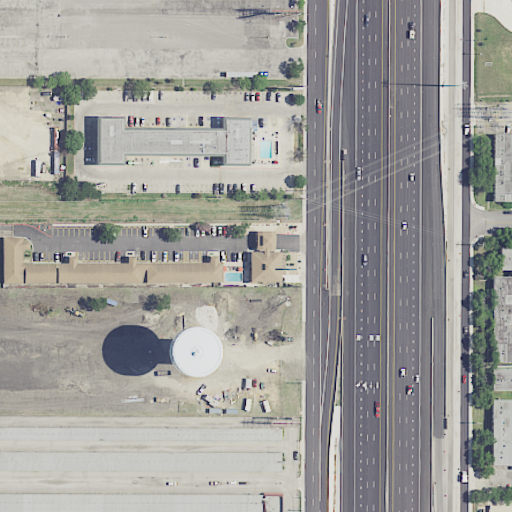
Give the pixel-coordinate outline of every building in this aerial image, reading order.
[(95,165),(123,165),(123,155),(221,156),(221,165),(247,165),(248,117),(221,117),(220,129),(123,128),(123,116),(95,116),(95,165)] [(511,202),(511,133),(493,133),(492,202),(511,202)] [(248,282),(282,283),(282,251),(274,251),(274,241),(274,231),(256,230),(256,241),(256,251),(249,251),(248,282)] [(2,283),(220,283),(220,256),(208,256),(208,263),(135,263),(135,256),(127,256),(127,263),(77,263),(77,257),(68,257),(68,263),(22,263),(22,249),(25,249),(25,236),(2,236),(2,283)] [(511,270),(511,247),(499,247),(499,270),(511,270)] [(511,275),(491,275),(491,362),(511,362),(511,275)] [(511,366),(492,367),(492,391),(511,390),(511,366)] [(491,464),(511,464),(511,398),(491,398),(491,464)] [(0,426),(0,440),(282,441),(282,427),(0,426)] [(281,452),(0,451),(0,471),(281,471),(281,452)] [(0,511),(282,511),(282,494),(0,493),(0,511)] [(511,511),(489,511),(489,503),(511,503),(511,511)]
